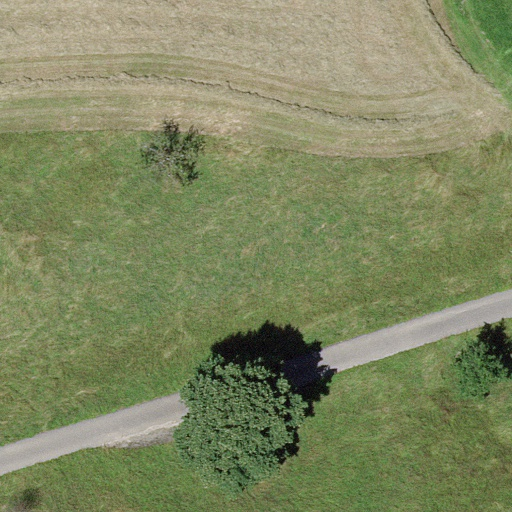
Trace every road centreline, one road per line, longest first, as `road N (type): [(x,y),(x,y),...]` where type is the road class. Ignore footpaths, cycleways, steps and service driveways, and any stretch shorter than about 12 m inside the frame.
road 1 (track): [(0,463),(511,301)]
road 2 (track): [(511,113),(490,107),(450,66),(420,0)]
